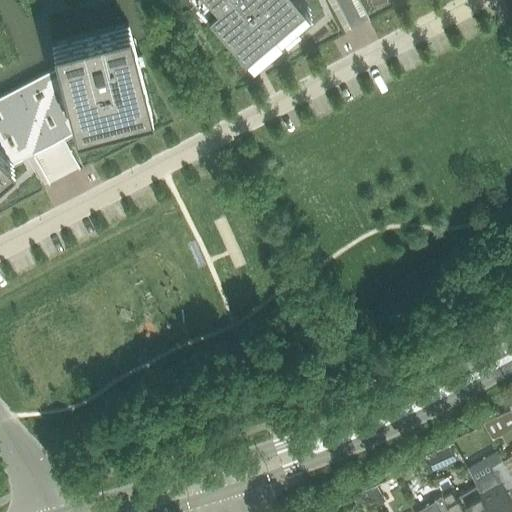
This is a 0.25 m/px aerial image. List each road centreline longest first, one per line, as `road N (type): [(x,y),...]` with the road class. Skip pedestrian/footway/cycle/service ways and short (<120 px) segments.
road 1 (residential): [(476,0),(0,250)]
road 2 (tertiary): [(205,485),(435,399),(511,361)]
